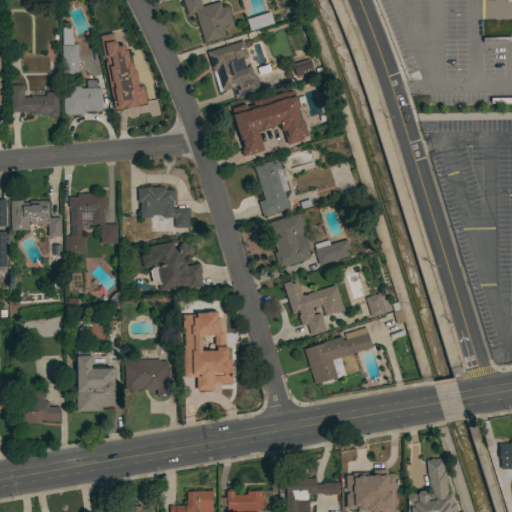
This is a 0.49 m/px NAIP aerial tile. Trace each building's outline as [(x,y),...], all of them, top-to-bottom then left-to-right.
[(187,15),(182,0),(199,0),(202,7),(219,1),(221,8),(227,6),(232,23),(222,26),(225,36),(204,43),(194,12),(187,15)] [(246,19),(270,12),(273,23),(249,31),(246,19)] [(78,74),(62,74),(61,45),(62,44),(62,28),(70,25),(71,28),(71,31),(72,35),(72,37),(73,44),(77,44),(78,74)] [(212,72),(206,52),(242,41),(248,58),(242,59),(245,68),(250,66),(253,75),(255,75),(261,91),(235,99),(231,88),(222,91),(215,71),(212,72)] [(115,57),(115,56),(127,54),(128,63),(140,58),(152,89),(138,94),(131,77),(120,80),(121,85),(128,84),(132,107),(111,111),(101,59),(115,57)] [(308,59),(312,73),(296,78),(296,76),(294,76),(290,64),(308,59)] [(62,89),(86,88),(85,80),(95,80),(95,88),(101,88),(101,111),(83,111),(83,114),(63,115),(62,89)] [(22,85),(23,98),(31,97),(45,96),(45,92),(57,92),(58,116),(48,117),(48,115),(33,115),(33,114),(32,114),(32,112),(9,112),(9,85),(22,85)] [(257,104),(260,113),(264,124),(262,124),(264,131),(252,135),(255,147),(242,151),(238,138),(243,136),(241,131),(242,131),(240,124),(237,125),(236,121),(234,121),(231,112),(257,104)] [(289,132),(293,145),(280,149),(276,136),(289,132)] [(278,158),(288,190),(283,191),(288,208),(262,216),(257,202),(263,200),(253,166),(278,158)] [(165,187),(165,190),(174,190),(174,201),(172,201),(172,208),(189,208),(189,227),(174,228),(174,218),(162,218),(162,215),(151,215),(151,218),(139,218),(139,202),(137,202),(137,188),(146,188),(146,187),(165,187)] [(96,194),(96,195),(105,195),(105,208),(103,208),(103,224),(116,224),(117,243),(100,244),(100,224),(90,224),(90,221),(80,222),(80,225),(79,225),(80,236),(84,236),(84,252),(65,252),(64,236),(70,236),(70,225),(69,208),(68,208),(67,197),(77,197),(77,194),(96,194)] [(297,197),(298,202),(308,199),(311,206),(296,210),(292,198),(297,197)] [(22,201),(22,203),(29,203),(29,201),(47,201),(48,218),(60,218),(60,237),(47,237),(47,224),(45,224),(45,226),(41,227),(41,225),(40,225),(40,224),(29,225),(29,221),(27,222),(27,225),(28,225),(28,228),(26,228),(26,230),(10,230),(10,201),(22,201)] [(298,213),(304,233),(309,250),(306,251),(308,258),(278,268),(273,253),(276,252),(273,240),(270,241),(264,224),(298,213)] [(313,249),(315,249),(313,244),(327,240),(329,245),(346,239),(349,248),(346,249),(348,256),(318,265),(313,249)] [(172,242),(174,249),(177,248),(181,241),(186,244),(187,243),(192,247),(193,251),(190,255),(188,255),(190,262),(185,263),(186,266),(199,264),(201,273),(200,273),(202,285),(187,289),(186,285),(159,291),(153,265),(143,268),(140,255),(147,254),(145,247),(172,242)] [(335,285),(343,310),(324,316),(321,305),(311,308),(313,315),(320,313),(325,331),(310,336),(306,324),(301,326),(297,312),(291,314),(282,283),(296,279),(301,295),(335,285)] [(378,294),(384,313),(370,317),(364,298),(378,294)] [(322,343),(321,342),(340,336),(342,341),(345,340),(343,334),(365,327),(371,347),(339,357),(344,375),(314,384),(303,349),(322,343)] [(177,351),(176,331),(192,330),(193,350),(177,351)] [(114,406),(100,406),(101,411),(75,412),(74,351),(90,350),(90,368),(113,367),(114,406)] [(225,391),(205,391),(205,388),(181,388),(181,355),(193,355),(194,367),(209,367),(209,354),(222,354),(222,368),(225,368),(225,391)] [(159,360),(159,361),(167,361),(167,373),(169,373),(169,396),(167,396),(167,397),(164,397),(164,395),(161,395),(161,397),(158,397),(158,396),(156,396),(156,389),(141,390),(141,388),(136,388),(136,390),(132,390),(132,389),(127,389),(127,390),(125,390),(125,389),(124,389),(124,360),(159,360)] [(16,401),(35,401),(34,387),(43,387),(43,401),(48,401),(48,407),(58,407),(59,421),(45,421),(45,420),(37,420),(37,424),(17,424),(16,401)] [(511,468),(499,469),(499,443),(509,443),(509,441),(511,441),(511,439),(511,468)] [(446,494),(450,494),(451,503),(454,503),(455,511),(407,511),(407,509),(406,496),(408,494),(414,493),(417,496),(416,494),(418,492),(425,491),(426,493),(426,494),(431,493),(431,490),(429,490),(428,476),(427,476),(425,461),(429,460),(429,459),(437,458),(437,460),(441,459),(442,472),(444,472),(446,494)] [(380,511),(378,511),(376,511),(372,511),(370,511),(369,511),(357,511),(358,510),(357,509),(345,509),(345,494),(348,494),(347,491),(345,491),(345,479),(352,479),(352,478),(357,478),(358,476),(362,476),(364,477),(364,476),(372,476),(372,470),(386,470),(386,475),(388,474),(393,474),(394,476),(396,476),(397,511),(380,511)] [(314,484),(322,484),(322,483),(337,483),(338,494),(322,495),(322,493),(314,494),(314,495),(312,495),(312,494),(307,494),(307,511),(296,511),(284,511),(284,479),(314,478),(314,484)] [(169,511),(169,506),(186,505),(186,492),(196,492),(196,491),(211,491),(211,493),(213,493),(213,496),(211,496),(211,511),(169,511)] [(233,511),(226,511),(226,507),(219,507),(218,498),(225,498),(225,491),(233,491),(233,495),(246,495),(246,491),(260,491),(260,497),(261,497),(262,509),(256,509),(256,511),(233,511)]
